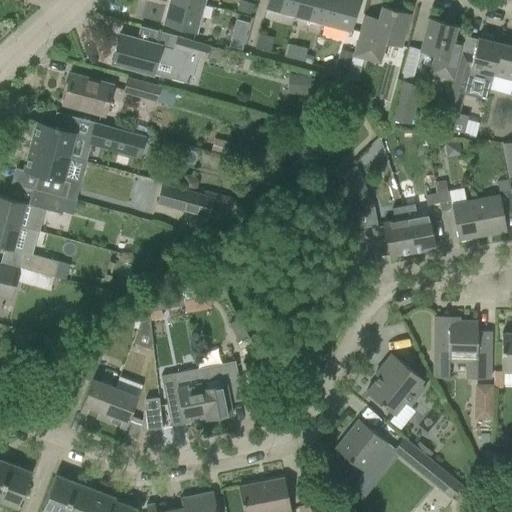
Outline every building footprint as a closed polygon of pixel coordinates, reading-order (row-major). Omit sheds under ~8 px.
[(202,4),(185,0),(169,0),(163,25),(194,33),(202,4)] [(266,0),(265,8),(293,16),(297,0),(266,0)] [(297,0),(293,16),(321,24),(327,0),(297,0)] [(327,0),(321,24),(350,31),(358,0),(327,0)] [(239,1),(236,10),(249,14),(252,5),(239,1)] [(400,47),(404,33),(409,13),(381,6),(377,19),(364,15),(360,27),(355,47),(353,57),(379,63),(385,43),(400,47)] [(235,18),(232,30),(245,33),(248,22),(235,18)] [(429,74),(452,80),(457,61),(462,42),(453,40),(456,26),(428,18),(419,51),(434,55),(429,74)] [(488,88),(500,43),(491,41),(492,37),(481,34),(480,38),(477,37),(469,70),(478,73),(475,86),(488,90),(488,88)] [(116,35),(109,63),(169,79),(176,52),(170,50),(116,35)] [(170,50),(176,52),(201,58),(204,44),(173,36),(170,50)] [(511,46),(500,43),(488,88),(506,93),(506,94),(511,95),(511,46)] [(350,64),(346,79),(355,81),(359,67),(350,64)] [(456,72),(446,110),(458,113),(468,74),(456,72)] [(62,104),(98,113),(105,115),(113,87),(106,84),(70,75),(62,104)] [(122,92),(154,100),(159,87),(125,78),(122,92)] [(390,118),(411,123),(420,86),(400,80),(390,118)] [(93,143),(137,154),(142,136),(91,122),(78,118),(74,134),(94,139),(93,143)] [(441,133),(451,135),(460,137),(462,130),(464,130),(466,123),(454,121),(452,120),(452,121),(444,119),(441,133)] [(37,123),(30,147),(67,157),(73,133),(37,123)] [(216,138),(212,152),(226,156),(230,143),(216,138)] [(511,142),(501,145),(507,177),(511,175),(511,142)] [(297,150),(286,146),(281,159),(293,163),(297,150)] [(37,174),(33,190),(64,198),(65,198),(74,200),(85,162),(67,157),(30,147),(24,171),(37,174)] [(340,173),(356,212),(373,206),(356,166),(340,173)] [(247,168),(241,190),(256,194),(263,172),(247,168)] [(197,188),(198,180),(192,174),(184,176),(180,183),(183,190),(191,192),(197,188)] [(436,194),(438,203),(440,212),(449,210),(448,208),(451,207),(457,240),(481,235),(474,200),(465,202),(462,189),(447,192),(445,180),(434,182),(436,194)] [(510,189),(508,180),(496,182),(498,191),(510,189)] [(74,200),(65,198),(64,198),(33,190),(10,183),(6,198),(0,196),(0,221),(18,226),(24,204),(60,214),(61,211),(70,214),(74,200)] [(208,217),(213,199),(161,184),(156,202),(208,217)] [(426,205),(438,203),(436,194),(424,196),(426,205)] [(499,195),(474,200),(481,235),(505,231),(499,195)] [(412,205),(402,207),(403,211),(411,253),(434,248),(428,214),(414,217),(412,205)] [(403,211),(402,207),(392,209),(394,221),(382,223),(388,257),(411,253),(403,211)] [(18,226),(0,221),(0,247),(12,250),(18,226)] [(20,267),(65,279),(68,265),(23,253),(20,267)] [(0,296),(10,299),(18,270),(0,264),(0,296)] [(207,282),(210,301),(227,298),(221,280),(207,282)] [(131,344),(152,350),(150,337),(147,315),(143,312),(135,332),(131,344)] [(432,363),(474,363),(474,379),(489,379),(490,331),(476,331),(476,321),(449,321),(449,317),(433,316),(432,363)] [(500,372),(511,372),(511,333),(501,333),(500,372)] [(86,361),(97,365),(101,354),(104,346),(93,342),(90,350),(86,361)] [(374,375),(377,378),(365,392),(393,415),(403,403),(408,407),(424,387),(419,383),(422,380),(390,354),(374,375)] [(241,399),(234,364),(222,367),(221,365),(197,370),(206,415),(205,416),(206,420),(230,415),(228,401),(241,399)] [(206,415),(197,370),(196,369),(173,374),(173,373),(160,376),(167,409),(179,406),(182,420),(205,416),(206,415)] [(79,410),(102,419),(114,389),(91,380),(79,410)] [(474,386),(473,400),(489,400),(490,386),(474,386)] [(114,389),(102,419),(125,427),(137,397),(114,389)] [(144,399),(140,431),(161,428),(158,398),(144,399)] [(334,449),(363,472),(386,443),(358,420),(334,449)] [(402,438),(392,450),(420,473),(450,497),(460,485),(430,461),(402,438)] [(0,489),(10,464),(0,460),(3,454),(0,452),(0,489)] [(30,472),(10,464),(0,489),(0,501),(16,508),(30,472)] [(63,511),(75,483),(55,475),(41,511),(44,511),(63,511)] [(511,475),(501,481),(511,502),(511,475)] [(238,487),(242,506),(242,511),(286,511),(290,511),(283,477),(238,487)] [(63,511),(86,511),(95,490),(75,483),(63,511)] [(439,511),(450,500),(434,485),(423,496),(439,511)] [(86,511),(108,511),(113,500),(114,500),(115,498),(95,490),(86,511)] [(216,511),(212,492),(192,496),(194,511),(216,511)] [(168,510),(168,511),(194,511),(192,496),(180,498),(182,508),(168,510)] [(300,511),(323,511),(315,497),(297,507),(300,511)] [(108,511),(131,511),(133,508),(114,500),(113,500),(108,511)]
